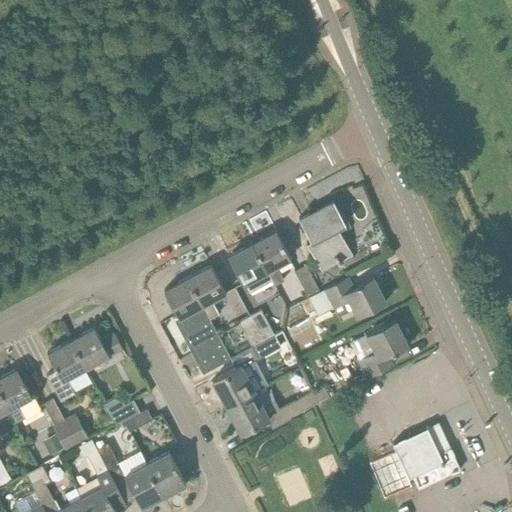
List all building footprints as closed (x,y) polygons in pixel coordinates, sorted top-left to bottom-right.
[(346,260),(353,256),(338,228),(346,224),(333,200),(299,218),(310,239),(306,241),(321,270),(344,257),(346,260)] [(252,243),(272,280),(274,284),(284,280),(276,266),(290,259),(276,231),(252,243)] [(249,292),(272,280),(252,243),(229,256),(243,283),(244,282),(249,292)] [(211,265),(187,278),(209,318),(219,313),(212,300),(225,293),(211,265)] [(294,270),(307,296),(319,291),(305,265),(294,270)] [(348,277),(324,289),(319,291),(307,296),(317,315),(333,308),(350,300),(358,316),(386,302),(372,276),(352,287),(348,277)] [(225,362),(230,359),(231,359),(230,357),(209,318),(187,278),(164,290),(186,331),(196,350),(192,352),(203,373),(207,371),(225,362)] [(281,314),(305,347),(322,335),(298,302),(281,314)] [(260,309),(249,316),(263,341),(274,335),(260,309)] [(252,347),(263,341),(249,316),(238,321),(251,346),(252,347)] [(408,346),(395,320),(367,334),(375,351),(359,359),(369,378),(392,367),(387,356),(408,346)] [(86,368),(122,348),(114,332),(101,339),(94,327),(71,340),(86,368)] [(274,335),(263,341),(252,347),(251,346),(230,357),(231,359),(230,359),(235,368),(212,380),(226,407),(255,391),(242,368),(258,359),(280,347),(283,353),(291,348),(282,331),(274,335)] [(71,340),(47,352),(62,381),(86,368),(71,340)] [(32,396),(17,368),(0,377),(0,394),(8,409),(16,422),(41,409),(33,395),(32,396)] [(313,392),(318,402),(329,397),(323,387),(313,392)] [(267,419),(272,428),(290,418),(289,417),(318,402),(313,392),(312,391),(279,408),(267,414),(263,405),(255,391),(226,407),(240,433),(267,419)] [(124,421),(139,412),(133,399),(123,404),(121,400),(113,398),(105,402),(109,412),(116,424),(124,420),(124,421)] [(139,412),(124,421),(129,431),(152,419),(146,409),(139,412)] [(63,418),(78,445),(89,439),(75,412),(63,418)] [(66,451),(77,446),(78,445),(63,418),(52,425),(66,451)] [(472,423),(447,434),(463,469),(489,457),(472,423)] [(427,427),(392,443),(408,477),(411,476),(418,489),(460,469),(450,448),(439,453),(427,427)] [(56,434),(44,440),(52,454),(63,448),(56,434)] [(103,486),(81,497),(88,511),(116,511),(113,506),(124,500),(96,448),(94,443),(91,438),(89,439),(78,445),(77,446),(82,456),(87,454),(103,486)] [(96,448),(104,444),(101,439),(94,443),(96,448)] [(104,444),(96,448),(124,500),(125,503),(136,497),(141,507),(144,505),(145,507),(160,499),(161,499),(162,499),(161,497),(164,495),(148,463),(124,475),(107,443),(104,444)] [(185,484),(169,452),(148,463),(164,495),(166,494),(167,496),(182,488),(183,488),(182,485),(185,484)] [(0,458),(0,486),(12,480),(0,458)] [(25,473),(42,504),(42,503),(46,511),(88,511),(81,497),(76,488),(64,494),(70,503),(59,509),(54,500),(45,483),(51,481),(42,464),(25,473)] [(46,511),(42,503),(42,504),(25,511),(46,511)]
